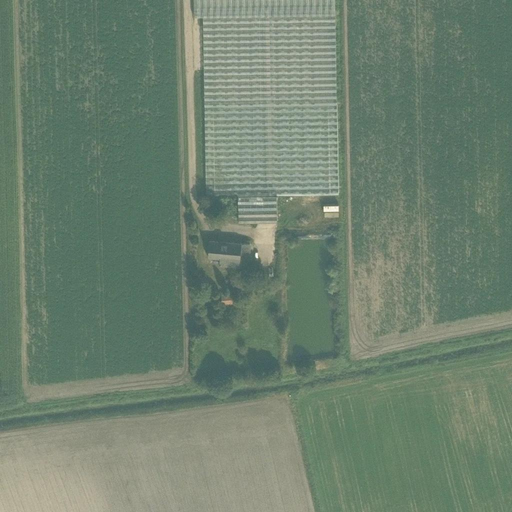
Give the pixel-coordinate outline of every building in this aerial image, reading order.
[(301,195),(339,194),(335,0),(193,0),(194,16),(203,16),(206,196),(238,196),(277,195),(301,195)] [(238,196),(239,222),(277,221),(277,195),(238,196)] [(249,260),(250,244),(209,240),(208,257),(220,258),(219,264),(246,266),(246,260),(249,260)] [(222,304),(235,302),(234,290),(221,292),(222,304)] [(239,301),(240,328),(249,328),(248,301),(239,301)]
